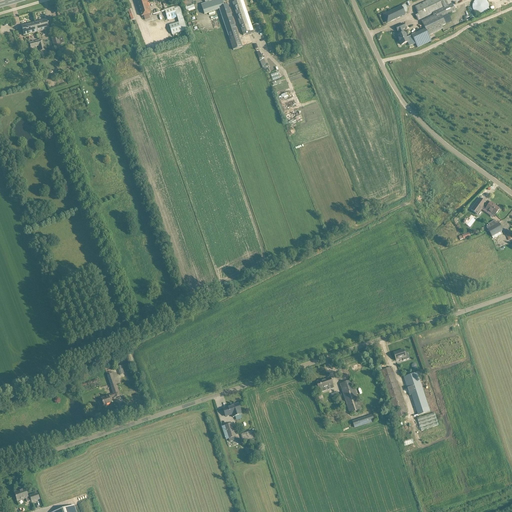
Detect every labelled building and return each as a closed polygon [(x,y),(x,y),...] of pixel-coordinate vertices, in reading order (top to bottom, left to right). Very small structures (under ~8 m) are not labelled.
[(187,6),(186,7),(188,12),(196,9),(192,0),(185,0),(187,6)] [(216,0),(215,0),(214,0),(204,0),(205,3),(201,5),(204,14),(219,9),(219,8),(224,6),(222,0),(216,0)] [(240,1),(233,3),(243,35),(247,34),(247,35),(253,33),(252,31),(250,32),(246,18),(245,16),(248,15),(243,0),(240,1)] [(417,48),(431,41),(429,35),(442,29),(441,27),(450,23),(446,15),(455,11),(452,4),(460,0),(429,0),(415,7),(418,14),(416,16),(418,21),(432,14),(434,16),(422,22),(425,29),(412,36),(417,48)] [(489,8),(489,7),(489,5),(488,4),(488,3),(487,1),(486,0),(485,0),(475,0),(474,1),(473,3),(473,4),(472,5),(472,7),(472,8),(473,10),(473,11),(474,12),(475,13),(476,14),(478,14),(479,15),(480,15),(482,15),(483,14),(485,14),(486,13),(487,12),(488,11),(488,10),(489,8)] [(151,14),(147,3),(144,4),(143,2),(138,4),(142,16),(151,14)] [(224,6),(219,8),(219,9),(227,31),(236,28),(228,5),(224,6)] [(168,20),(177,17),(174,7),(165,10),(168,20)] [(390,22),(405,15),(402,7),(387,13),(390,22)] [(35,23),(38,32),(50,29),(47,20),(35,23)] [(24,36),(38,32),(35,23),(22,27),(24,36)] [(172,35),(181,32),(178,23),(169,26),(172,35)] [(401,45),(408,42),(404,33),(402,29),(405,28),(404,24),(396,27),(398,32),(398,31),(400,35),(397,36),(401,45)] [(242,47),(236,28),(227,31),(233,50),(242,47)] [(51,37),(54,47),(55,47),(56,49),(60,48),(59,46),(61,45),(58,36),(51,37)] [(39,47),(40,52),(45,50),(42,40),(29,43),(31,49),(39,47)] [(278,71),(271,74),(274,80),(281,78),(278,71)] [(471,210),(478,215),(483,207),(486,209),(495,216),(499,209),(495,206),(495,207),(490,204),(491,203),(488,205),(486,203),(479,199),(471,210)] [(490,228),(488,229),(492,237),(503,231),(498,223),(496,225),(494,221),(488,224),(490,228)] [(394,353),(396,361),(403,358),(403,361),(409,359),(407,354),(405,354),(404,350),(399,351),(400,352),(394,354),(394,353)] [(380,377),(382,377),(396,418),(407,415),(391,367),(378,372),(380,377)] [(410,380),(405,382),(407,388),(415,412),(418,411),(420,415),(430,412),(418,375),(420,374),(419,371),(417,372),(417,373),(409,376),(410,380)] [(107,376),(110,384),(114,394),(109,396),(109,395),(105,396),(105,398),(101,399),(102,402),(99,403),(100,407),(104,406),(104,407),(108,406),(108,405),(111,404),(110,398),(114,397),(115,398),(119,396),(112,374),(111,372),(107,374),(107,376)] [(324,388),(333,386),(330,378),(316,383),(320,393),(325,391),(324,388)] [(361,410),(359,401),(352,380),(340,384),(349,414),(361,410)] [(223,409),(225,417),(232,414),(233,417),(241,415),(240,412),(241,411),(238,404),(223,409)] [(422,431),(440,426),(436,413),(418,418),(422,431)] [(231,424),(225,426),(229,439),(235,437),(231,424)] [(251,431),(241,435),(243,443),(245,448),(249,447),(248,445),(255,442),(254,438),(253,438),(252,435),(254,435),(253,431),(251,432),(251,431)] [(17,502),(23,500),(26,499),(27,502),(31,501),(32,502),(39,499),(37,493),(30,496),(30,497),(28,498),(25,489),(14,493),(17,502)]
